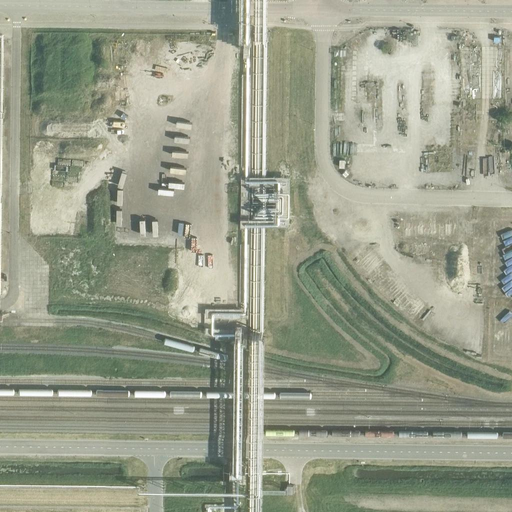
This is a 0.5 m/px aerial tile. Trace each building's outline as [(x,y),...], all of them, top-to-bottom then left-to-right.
[(508,42),(466,42),(465,104),(470,104),(470,95),(508,95),(508,42)] [(434,61),(403,61),(403,100),(434,100),(434,61)] [(437,100),(449,100),(449,89),(436,89),(437,100)] [(469,119),(468,141),(481,141),(482,132),(496,133),(496,129),(481,128),(482,119),(469,119)] [(456,171),(457,148),(432,147),(431,170),(456,171)] [(471,217),(471,233),(495,234),(496,219),(471,217)] [(400,220),(400,245),(405,245),(405,250),(430,251),(430,243),(461,244),(461,222),(400,220)] [(493,257),(472,257),(471,282),(492,283),(493,257)] [(461,305),(461,262),(446,262),(446,305),(461,305)] [(473,286),(472,311),(478,311),(478,324),(490,324),(492,291),(484,290),(484,286),(473,286)] [(408,288),(407,316),(422,317),(422,307),(424,307),(425,289),(408,288)] [(496,306),(511,307),(511,292),(497,291),(496,306)] [(511,328),(493,328),(492,342),(498,342),(497,358),(511,358),(511,328)]
